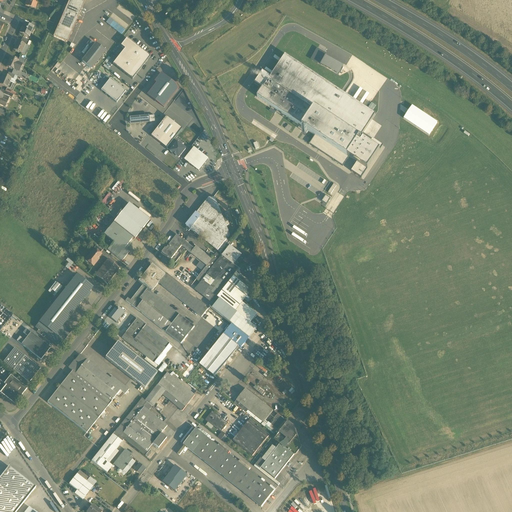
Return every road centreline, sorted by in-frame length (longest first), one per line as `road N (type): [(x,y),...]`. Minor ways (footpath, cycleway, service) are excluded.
road 1 (secondary): [(232,170),(346,511)]
road 2 (unclassified): [(8,423),(189,191)]
road 3 (unclassified): [(120,511),(242,357)]
road 4 (motorway): [(354,0),(450,57),(511,106)]
road 5 (track): [(340,494),(511,441)]
road 6 (motorway): [(511,88),(378,0)]
road 7 (unclassified): [(189,191),(112,123),(139,87)]
road 8 (unknown): [(75,342),(132,388),(93,438)]
road 9 (secondary): [(170,49),(232,170)]
